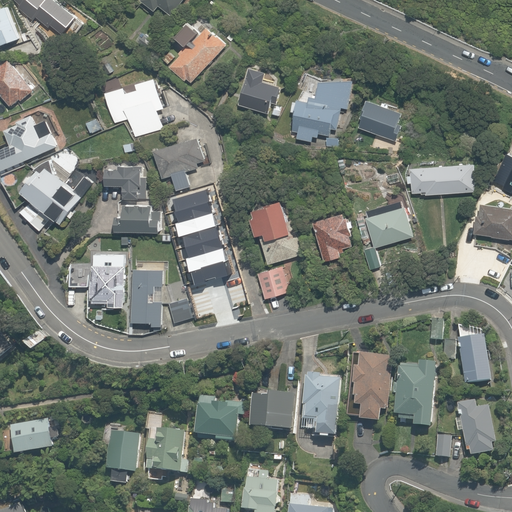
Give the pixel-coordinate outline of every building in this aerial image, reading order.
[(143,0),(142,2),(155,12),(163,2),(170,8),(173,4),(178,8),(184,0),(143,0)] [(0,44),(20,37),(8,3),(0,5),(0,44)] [(204,23),(168,65),(186,80),(188,78),(194,83),(227,44),(204,23)] [(16,67),(7,57),(0,62),(0,93),(10,107),(41,83),(24,61),(16,67)] [(275,84),(278,73),(252,65),(240,105),(266,112),(272,93),(280,96),(283,87),(275,84)] [(138,80),(140,87),(127,92),(125,84),(105,91),(116,124),(130,119),(136,137),(166,127),(160,109),(167,107),(156,74),(138,80)] [(354,82),(321,74),(315,102),(299,98),(293,125),(299,126),(297,137),(312,141),(314,135),(318,136),(319,132),(331,135),(333,128),(337,129),(342,107),(348,108),(354,82)] [(404,113),(369,99),(357,127),(392,141),(404,113)] [(0,172),(61,146),(54,131),(41,137),(31,116),(4,128),(11,143),(0,148),(0,172)] [(156,148),(162,177),(171,175),(174,191),(191,187),(188,171),(199,168),(198,162),(207,160),(202,138),(156,148)] [(412,162),(413,192),(428,192),(428,195),(476,193),(475,159),(412,162)] [(67,181),(43,164),(21,194),(65,225),(101,173),(82,160),(67,181)] [(123,197),(148,198),(149,176),(141,176),(142,164),(122,163),(122,169),(107,168),(107,185),(123,186),(123,197)] [(267,233),(268,238),(262,240),(269,263),(306,252),(299,229),(293,209),(286,211),(283,200),(246,211),(254,237),(267,233)] [(50,221),(28,203),(20,213),(41,231),(50,221)] [(153,205),(125,203),(124,221),(116,221),(115,230),(159,233),(161,211),(152,210),(153,205)] [(511,206),(479,203),(475,236),(511,240),(511,206)] [(401,204),(366,216),(377,247),(411,235),(401,204)] [(348,228),(345,213),(316,220),(325,260),(340,257),(338,248),(348,245),(345,229),(348,228)] [(216,271),(236,265),(231,248),(227,249),(220,226),(194,234),(198,249),(190,252),(196,271),(214,266),(216,271)] [(382,265),(373,243),(363,246),(372,268),(382,265)] [(126,253),(91,252),(90,301),(110,301),(110,306),(125,307),(126,288),(126,253)] [(149,269),(149,320),(154,320),(154,326),(168,326),(168,263),(149,262),(149,269)] [(290,291),(284,266),(259,272),(266,298),(290,291)] [(149,320),(149,269),(132,268),(132,320),(149,320)] [(187,298),(170,304),(177,324),(194,318),(187,298)] [(456,359),(457,328),(444,327),(444,320),(430,320),(429,340),(443,341),(443,358),(456,359)] [(486,329),(460,325),(466,381),(491,379),(486,329)] [(396,354),(359,351),(355,403),(363,404),(361,421),(381,422),(382,407),(392,408),(396,354)] [(420,366),(400,364),(395,417),(414,419),(414,424),(433,426),(439,363),(420,362),(420,366)] [(321,433),(340,435),(346,374),(310,371),(306,417),(322,418),(321,433)] [(271,396),(256,395),(253,426),(291,429),(294,393),(272,391),(271,396)] [(197,434),(217,437),(217,438),(235,441),(236,439),(240,413),(245,414),(247,405),(202,398),(197,434)] [(471,400),(457,403),(470,455),(499,448),(489,405),(473,409),(471,400)] [(58,429),(51,431),(49,420),(13,426),(18,454),(54,447),(52,438),(59,437),(58,429)] [(183,429),(159,428),(158,450),(149,450),(148,472),(182,473),(183,429)] [(141,434),(112,431),(109,468),(137,471),(141,434)] [(452,436),(438,435),(437,456),(451,457),(452,436)] [(256,511),(277,511),(282,480),(248,475),(243,507),(256,509),(256,511)] [(27,511),(23,502),(0,511),(27,511)]
